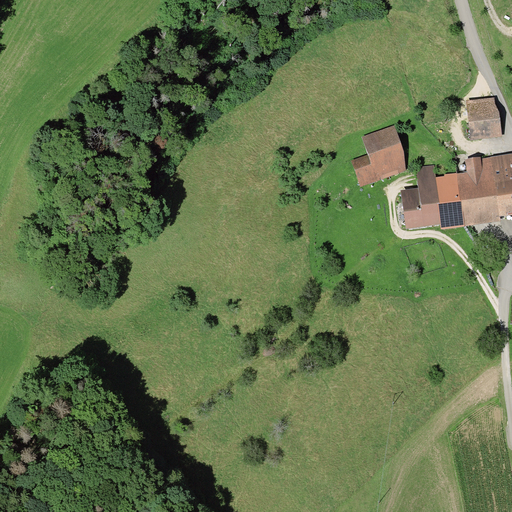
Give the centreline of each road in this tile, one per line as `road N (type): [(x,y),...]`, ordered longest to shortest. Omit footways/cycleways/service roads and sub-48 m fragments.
road 1 (track): [(141,511),(136,462),(145,436),(237,375),(404,234)]
road 2 (track): [(392,188),(404,234),(438,235),(485,273),(507,279)]
road 3 (unclassified): [(511,401),(511,269)]
road 4 (unclassified): [(511,120),(462,0)]
